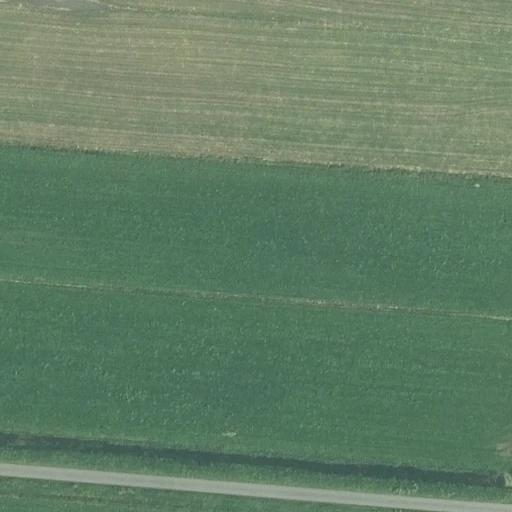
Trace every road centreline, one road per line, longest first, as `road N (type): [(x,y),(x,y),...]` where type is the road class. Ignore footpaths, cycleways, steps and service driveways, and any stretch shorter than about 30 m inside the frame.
road 1 (track): [(0,130),(511,173)]
road 2 (unclassified): [(511,510),(0,470)]
